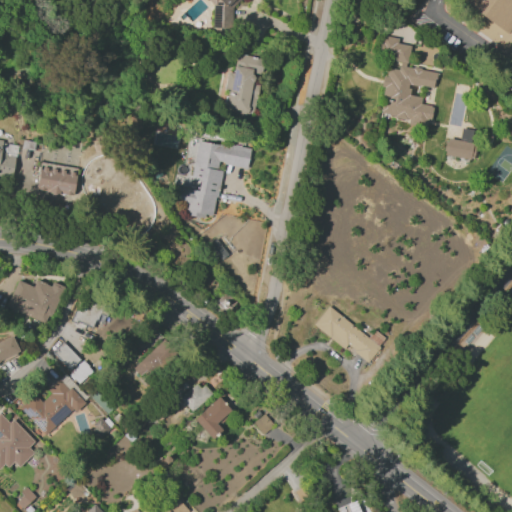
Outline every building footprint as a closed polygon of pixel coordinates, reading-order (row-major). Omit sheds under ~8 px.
[(511,52),(511,0),(467,0),(485,13),(475,26),(511,52)] [(377,114),(408,119),(407,124),(427,128),(431,105),(419,103),(420,97),(408,94),(409,84),(432,88),(435,71),(405,66),(409,45),(397,43),(397,38),(381,35),(377,53),(390,56),(389,60),(399,62),(397,69),(386,67),(377,114)] [(224,109),(252,114),(261,58),(235,54),(232,73),(226,71),(223,89),(227,89),(224,109)] [(444,156),(471,159),(474,130),(459,128),(458,139),(445,138),(444,156)] [(0,178),(10,180),(16,143),(0,140),(0,178)] [(246,168),(249,149),(197,140),(191,177),(199,178),(197,190),(176,186),(174,201),(186,203),(184,213),(212,218),(220,170),(216,170),(217,163),(246,168)] [(76,168),(39,161),(35,189),(71,195),(76,168)] [(5,307),(47,324),(62,286),(51,281),(49,285),(34,279),(32,286),(16,279),(5,307)] [(105,307),(81,297),(70,325),(94,335),(105,307)] [(344,348),(345,346),(368,362),(385,338),(373,329),(368,336),(325,306),(312,326),(344,348)] [(0,362),(19,354),(11,336),(0,340),(0,362)] [(136,368),(154,387),(184,358),(166,339),(136,368)] [(52,352),(68,370),(79,360),(62,342),(52,352)] [(69,373),(77,383),(91,371),(83,361),(69,373)] [(45,436),(82,400),(69,386),(72,382),(64,373),(46,390),(49,393),(41,401),(33,393),(18,407),(45,436)] [(191,412),(210,394),(197,381),(178,398),(191,412)] [(209,439),(222,431),(216,423),(230,412),(219,397),(193,416),(209,439)] [(0,469),(11,460),(16,465),(40,442),(20,421),(14,427),(0,412),(0,469)] [(252,421),(260,433),(272,426),(264,413),(252,421)] [(109,427),(99,418),(89,428),(99,438),(109,427)] [(183,511),(187,509),(171,492),(150,511),(137,511),(133,508),(128,511),(183,511)] [(337,511),(358,511),(354,500),(336,507),(337,511)]
